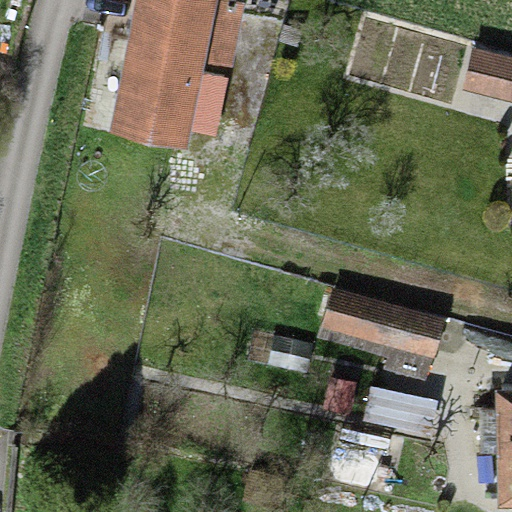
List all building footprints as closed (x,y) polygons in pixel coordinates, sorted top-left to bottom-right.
[(140,0),(119,116),(189,128),(198,75),(204,43),(238,49),(247,0),(140,0)] [(511,62),(473,51),(465,79),(511,93),(511,62)] [(233,81),(198,75),(189,128),(224,134),(233,81)] [(440,316),(334,291),(326,325),(431,350),(440,316)] [(511,386),(501,386),(501,409),(480,409),(480,443),(502,443),(502,495),(511,495),(511,386)] [(281,479),(249,471),(244,493),(276,501),(281,479)]
